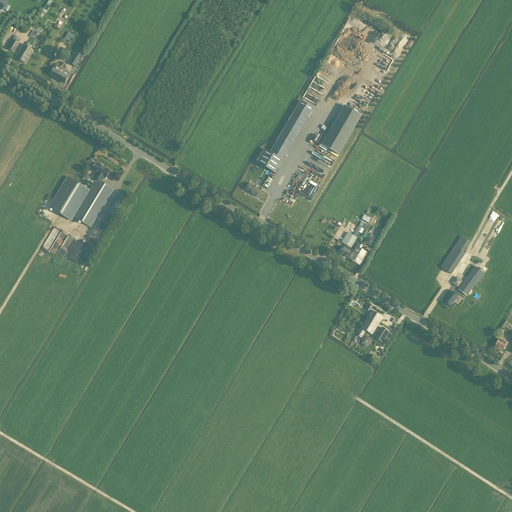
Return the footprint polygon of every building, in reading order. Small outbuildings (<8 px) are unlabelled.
[(8,0),(0,0),(0,8),(3,10),(8,0)] [(51,0),(49,0),(43,11),(46,13),(53,1),(51,0)] [(30,37),(36,40),(38,38),(40,34),(36,32),(34,31),(30,37)] [(14,52),(19,43),(13,39),(7,48),(14,52)] [(25,64),(33,50),(23,44),(15,58),(25,64)] [(79,59),(82,54),(78,51),(75,56),(74,56),(70,63),(75,66),(79,59)] [(50,74),(57,79),(64,83),(68,77),(67,77),(69,74),(56,66),(54,69),(53,69),(50,74)] [(298,106),(270,153),(283,160),(311,113),(313,109),(301,101),(298,106)] [(362,115),(344,105),(321,145),(339,155),(362,115)] [(264,149),(257,162),(267,168),(276,173),(283,160),(270,153),(264,149)] [(71,221),(73,217),(91,228),(114,189),(101,182),(104,178),(105,179),(108,174),(110,171),(96,162),(94,166),(91,170),(97,173),(95,177),(99,179),(98,180),(96,179),(89,190),(68,178),(50,208),(71,221)] [(307,186),(312,188),(313,186),(317,179),(319,181),(322,175),(315,171),(307,186)] [(256,196),(260,190),(250,183),(248,187),(249,188),(247,191),(256,196)] [(115,221),(129,198),(120,193),(106,216),(115,221)] [(361,222),(353,236),(349,233),(344,242),(346,243),(344,247),(340,253),(348,258),(351,252),(349,251),(352,245),(353,245),(357,238),(359,239),(367,226),(361,222)] [(369,236),(365,243),(368,245),(372,238),(373,239),(375,236),(370,234),(369,236)] [(360,266),(367,253),(360,249),(362,245),(358,243),(349,258),(360,266)] [(465,254),(454,247),(441,268),(451,275),(465,254)] [(475,267),(458,290),(467,296),(471,290),(475,285),(475,286),(484,274),(475,267)] [(458,287),(462,281),(456,276),(452,283),(458,287)] [(454,302),(458,296),(451,291),(447,296),(447,297),(444,302),(450,307),(454,302)] [(368,316),(379,323),(382,317),(371,310),(368,316)] [(372,335),(379,323),(368,316),(356,335),(361,338),(362,335),(365,331),(372,335)] [(383,343),(390,332),(382,327),(375,339),(383,343)] [(364,335),(360,344),(369,347),(372,338),(364,335)] [(499,338),(497,341),(494,347),(502,352),(507,343),(499,338)]
